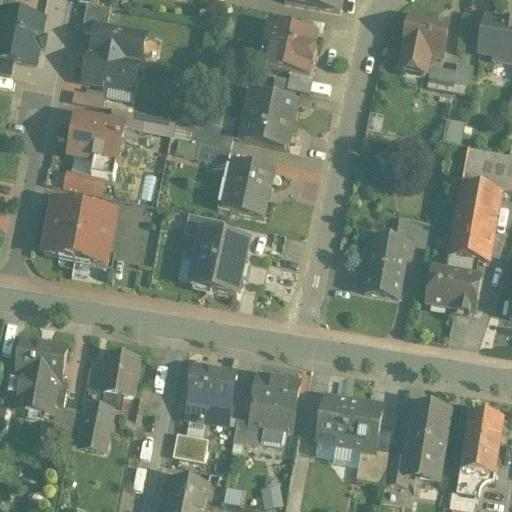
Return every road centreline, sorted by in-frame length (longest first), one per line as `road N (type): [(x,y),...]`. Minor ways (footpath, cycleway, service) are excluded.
road 1 (residential): [(301,348),(367,38),(388,0)]
road 2 (residential): [(9,301),(72,1)]
road 3 (tertiary): [(511,382),(301,348)]
road 4 (residential): [(177,328),(142,511)]
road 5 (tertiary): [(177,328),(9,301)]
road 6 (tertiary): [(301,348),(177,328)]
